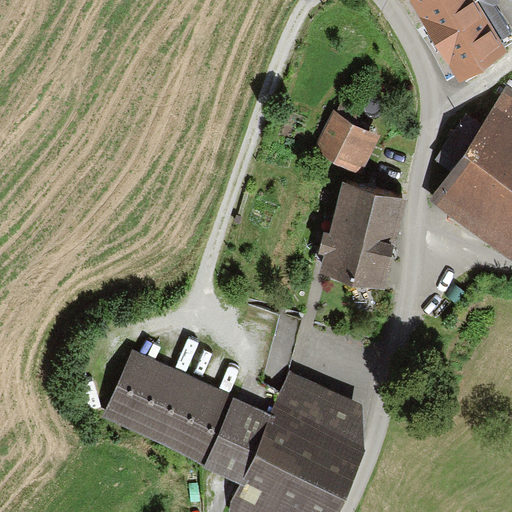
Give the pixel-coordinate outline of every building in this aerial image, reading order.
[(511,30),(493,0),(420,0),(461,65),(511,33),(511,30)] [(511,85),(508,82),(429,192),(511,250),(511,85)] [(381,129),(335,106),(316,144),(362,167),(381,129)] [(407,185),(344,169),(330,223),(326,222),(321,242),(327,243),(322,262),(384,277),(407,185)] [(233,489),(265,417),(223,396),(225,393),(129,344),(95,410),(197,461),(193,469),(233,489)] [(233,489),(224,508),(232,511),(331,511),(332,510),(355,457),(356,407),(285,373),(265,417),(233,489)]
